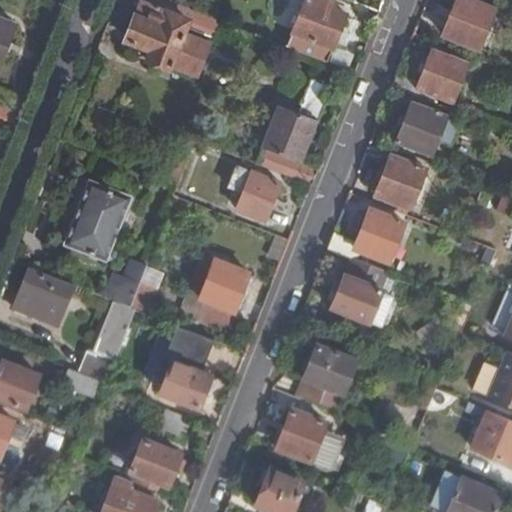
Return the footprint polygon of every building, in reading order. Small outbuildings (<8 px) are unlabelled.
[(172,0),(140,0),(127,40),(153,51),(149,60),(169,69),(172,64),(197,74),(210,41),(186,32),(189,25),(213,35),(219,19),(172,0)] [(304,0),(286,46),(325,61),(345,14),(334,9),(336,3),(328,0),(304,0)] [(477,46),(493,6),(479,0),(457,0),(443,33),(477,46)] [(0,60),(15,22),(0,15),(0,60)] [(392,87),(434,102),(437,95),(453,101),(468,62),(434,48),(421,79),(399,70),(392,87)] [(258,163),(312,185),(319,166),(299,160),(328,86),(311,79),(299,113),(280,106),(258,163)] [(0,85),(0,104),(17,111),(24,95),(0,85)] [(404,149),(416,154),(419,147),(433,153),(448,114),(413,100),(404,122),(401,121),(395,138),(407,143),(404,149)] [(17,111),(0,104),(0,125),(10,130),(17,111)] [(168,183),(179,187),(193,151),(183,147),(168,183)] [(374,199),(410,213),(427,167),(392,153),(374,199)] [(266,220),(280,183),(236,165),(228,185),(245,192),(238,208),(266,220)] [(90,190),(70,248),(104,260),(125,202),(90,190)] [(336,232),(331,246),(358,257),(361,248),(391,260),(406,221),(371,209),(359,241),(336,232)] [(381,297),(391,270),(359,258),(358,257),(351,276),(346,274),(334,307),(372,321),(381,297)] [(118,276),(109,298),(113,300),(132,307),(148,266),(133,260),(127,279),(118,276)] [(233,312),(235,309),(239,296),(248,274),(214,260),(199,299),(233,312)] [(58,326),(75,284),(31,265),(21,291),(24,293),(18,309),(58,326)] [(239,296),(235,309),(241,312),(246,298),(239,296)] [(381,297),(372,321),(385,326),(394,301),(381,297)] [(113,354),(125,323),(132,307),(113,300),(94,346),(113,354)] [(159,335),(165,320),(132,307),(125,323),(159,335)] [(444,345),(453,348),(462,331),(464,325),(455,321),(444,345)] [(167,345),(206,356),(212,336),(172,325),(167,345)] [(332,411),(335,413),(357,360),(318,345),(306,378),(313,382),(306,400),(332,411)] [(511,405),(511,351),(507,350),(488,396),(511,405)] [(90,356),(84,373),(104,381),(110,364),(90,356)] [(0,398),(27,409),(41,376),(4,360),(0,369),(0,398)] [(199,408),(210,375),(172,361),(159,392),(199,408)] [(97,397),(103,383),(104,381),(84,373),(72,369),(66,384),(97,397)] [(306,378),(298,398),(306,400),(313,382),(306,378)] [(414,403),(425,407),(433,385),(422,381),(414,403)] [(328,424),(332,411),(306,400),(301,413),(328,424)] [(511,463),(511,459),(511,419),(486,408),(472,445),(511,463)] [(313,463),(328,424),(301,413),(295,410),(287,429),(282,427),(274,447),(313,463)] [(0,458),(14,423),(0,416),(0,458)] [(139,483),(159,491),(163,482),(168,485),(181,452),(142,437),(129,470),(142,475),(139,483)] [(55,486),(61,471),(38,462),(33,476),(55,486)] [(270,511),(293,511),(299,497),(303,498),(310,500),(316,487),(271,469),(256,506),(270,511)] [(154,511),(159,501),(130,490),(133,481),(114,474),(99,511),(154,511)] [(494,511),(501,494),(461,477),(446,511),(494,511)] [(78,511),(81,505),(58,496),(52,511),(78,511)] [(299,497),(293,511),(294,511),(297,511),(303,498),(299,497)]
